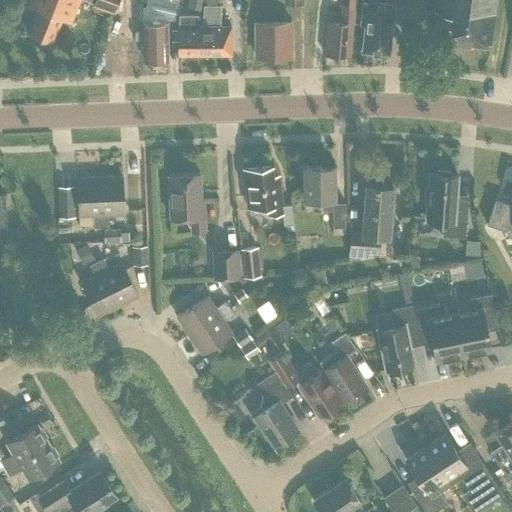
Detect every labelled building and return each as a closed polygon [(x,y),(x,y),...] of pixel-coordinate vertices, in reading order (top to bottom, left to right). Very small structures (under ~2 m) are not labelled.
[(114,12),(118,0),(29,0),(28,4),(38,8),(28,32),(52,42),(63,18),(71,22),(80,0),(88,0),(93,2),(93,4),(114,12)] [(175,20),(180,5),(163,0),(158,0),(152,22),(143,22),(143,30),(135,30),(133,33),(133,40),(136,42),(143,42),(143,59),(168,58),(167,22),(160,22),(162,16),(175,20)] [(188,0),(187,7),(201,10),(202,0),(188,0)] [(351,54),(350,54),(355,0),(340,0),(340,4),(342,4),(341,23),(327,21),(326,23),(327,23),(325,52),(324,52),(324,53),(351,54)] [(389,52),(394,3),(377,1),(376,0),(363,0),(361,24),(365,24),(362,49),(389,52)] [(490,44),(496,0),(436,0),(434,11),(438,12),(435,36),(434,38),(490,46),(490,44)] [(203,25),(199,25),(198,54),(231,54),(231,25),(220,24),(220,5),(204,5),(203,25)] [(179,54),(198,54),(199,25),(198,14),(179,14),(179,29),(173,29),(173,40),(179,40),(179,54)] [(255,54),(292,54),(292,53),(290,53),(290,24),(292,24),(292,22),(255,22),(255,24),(257,24),(257,53),(255,53),(255,54)] [(282,211),(283,211),(283,210),(279,178),(274,179),(272,165),(244,169),(248,206),(267,204),(268,213),(282,211)] [(333,226),(345,226),(345,202),(333,202),(333,165),(305,165),(305,198),(322,198),(322,208),(333,208),(333,226)] [(443,235),(465,237),(468,200),(456,199),(458,175),(450,175),(451,170),(437,169),(437,174),(430,173),(429,186),(425,186),(424,202),(428,203),(426,219),(444,221),(443,235)] [(168,174),(170,217),(191,216),(192,231),(205,230),(204,202),(201,202),(200,173),(168,174)] [(102,226),(110,226),(109,214),(124,213),(123,176),(100,177),(102,226)] [(77,178),(78,215),(94,214),(94,226),(102,226),(100,177),(77,178)] [(390,219),(393,185),(366,184),(363,217),(366,217),(364,233),(351,232),(349,253),(364,255),(364,251),(378,251),(379,236),(389,237),(390,219)] [(59,189),(60,215),(74,215),(73,188),(59,189)] [(511,203),(495,198),(487,223),(488,224),(489,223),(505,228),(511,240),(511,203)] [(283,211),(282,211),(283,225),(293,224),(292,209),(283,210),(283,211)] [(333,226),(333,235),(345,235),(345,226),(333,226)] [(87,243),(76,248),(83,263),(94,257),(87,243)] [(147,264),(147,245),(132,245),(133,265),(147,264)] [(244,277),(260,275),(257,247),(241,248),(244,277)] [(237,249),(213,250),(214,277),(238,276),(237,249)] [(118,304),(139,294),(122,261),(109,268),(103,257),(97,261),(118,304)] [(97,314),(118,304),(97,261),(90,264),(95,275),(81,281),(97,314)] [(455,313),(463,354),(490,348),(485,325),(497,323),(491,293),(469,298),(471,310),(455,313)] [(207,294),(177,315),(190,334),(230,307),(226,300),(216,307),(207,294)] [(414,304),(413,304),(391,308),(395,325),(378,329),(386,369),(413,364),(409,341),(420,338),(414,309),(415,309),(414,304)] [(414,309),(420,338),(432,336),(437,359),(463,354),(455,313),(439,316),(437,304),(415,309),(414,309)] [(230,307),(190,334),(202,353),(233,333),(224,320),(234,313),(230,307)] [(66,334),(75,329),(71,320),(62,325),(66,334)] [(337,350),(320,362),(344,399),(366,384),(347,355),(356,349),(345,332),(331,341),(337,350)] [(286,384),(299,375),(282,350),(269,359),(286,384)] [(271,405),(254,415),(274,445),(298,429),(281,403),(292,395),(276,370),(256,383),(271,405)] [(320,415),(342,400),(321,370),(299,384),(320,415)] [(238,404),(227,411),(235,422),(245,415),(238,404)] [(511,421),(497,432),(503,442),(490,451),(508,479),(511,476),(511,421)] [(5,467),(48,441),(37,423),(6,441),(13,452),(1,460),(5,467)] [(501,496),(488,476),(472,452),(462,458),(445,433),(426,446),(447,479),(458,472),(469,488),(473,486),(486,506),(501,496)] [(48,441),(5,467),(10,475),(22,467),(28,478),(59,460),(48,441)] [(447,479),(426,446),(406,459),(422,484),(412,491),(426,511),(432,511),(447,503),(436,486),(447,479)] [(71,490),(64,480),(39,496),(49,511),(92,511),(117,496),(100,471),(71,490)] [(0,502),(1,503),(13,496),(0,475),(0,502)] [(341,511),(360,500),(347,480),(314,501),(321,511),(341,511)] [(394,511),(405,511),(416,505),(403,485),(384,497),(394,511)]
